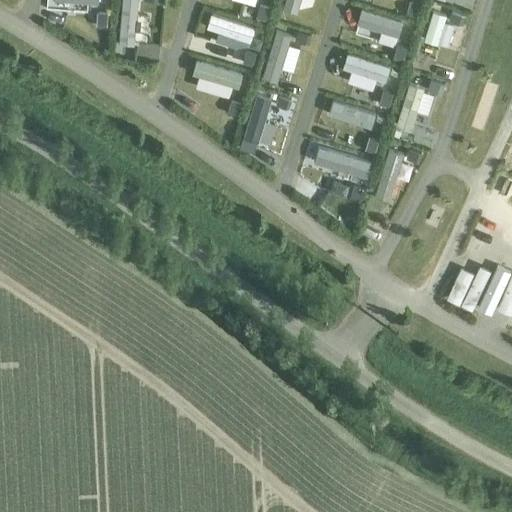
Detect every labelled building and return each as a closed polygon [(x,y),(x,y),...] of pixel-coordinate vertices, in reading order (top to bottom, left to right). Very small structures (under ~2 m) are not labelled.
[(130,39),(130,0),(115,0),(115,39),(130,39)] [(409,1),(405,14),(415,17),(419,4),(409,1)] [(260,3),(256,16),(266,19),(270,6),(260,3)] [(96,11),(95,24),(106,25),(107,12),(96,11)] [(452,11),(449,20),(462,24),(464,14),(452,11)] [(298,29),(294,38),(308,43),(311,34),(298,29)] [(397,44),(393,58),(402,61),(407,47),(397,44)] [(247,49),(243,61),(252,65),(256,52),(247,49)] [(190,83),(225,94),(233,70),(192,57),(188,69),(194,71),(190,83)] [(430,78),(427,88),(441,92),(444,83),(430,78)] [(253,89),(238,134),(252,138),(267,94),(253,89)] [(383,89),(378,102),(388,105),(392,92),(383,89)] [(278,94),(275,103),(288,108),(291,98),(278,94)] [(231,100),(227,113),(236,116),(240,103),(231,100)] [(227,129),(231,117),(208,110),(204,121),(227,129)] [(279,133),(283,120),(270,116),(266,129),(279,133)] [(369,134),(365,149),(374,152),(379,137),(369,134)] [(314,142),(310,158),(363,173),(367,157),(314,142)] [(374,184),(388,188),(399,147),(385,143),(374,184)] [(409,148),(406,157),(419,161),(422,152),(409,148)] [(354,183),(350,195),(358,199),(363,186),(354,183)]
